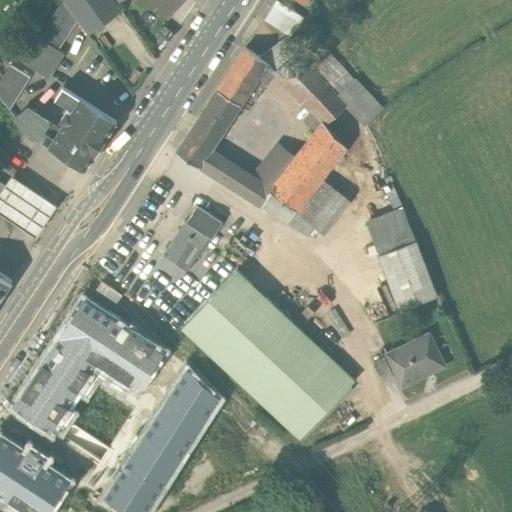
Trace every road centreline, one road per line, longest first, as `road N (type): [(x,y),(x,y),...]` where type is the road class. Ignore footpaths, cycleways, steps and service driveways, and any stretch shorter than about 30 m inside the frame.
road 1 (primary): [(239,0),(0,366)]
road 2 (residential): [(211,511),(511,368)]
